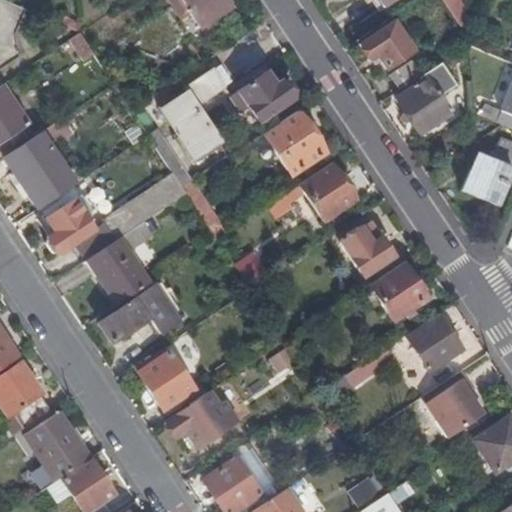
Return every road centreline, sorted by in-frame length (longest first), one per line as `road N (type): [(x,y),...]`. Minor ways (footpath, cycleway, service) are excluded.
road 1 (residential): [(492,317),(278,0)]
road 2 (residential): [(0,254),(171,511)]
